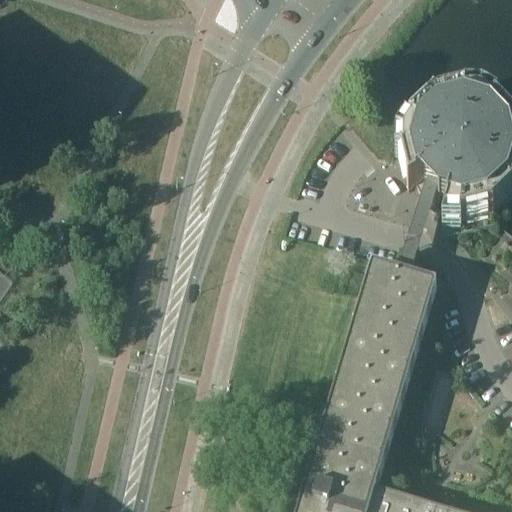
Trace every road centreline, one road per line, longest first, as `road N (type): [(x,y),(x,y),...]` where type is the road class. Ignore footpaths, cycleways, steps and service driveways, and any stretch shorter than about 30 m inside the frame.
road 1 (tertiary): [(275,0),(235,59),(193,164),(114,511)]
road 2 (tertiary): [(138,511),(201,256),(233,180)]
road 3 (residential): [(407,241),(271,201),(233,180)]
road 4 (tertiary): [(233,180),(325,26)]
road 5 (residential): [(511,389),(483,345),(460,281),(421,245)]
